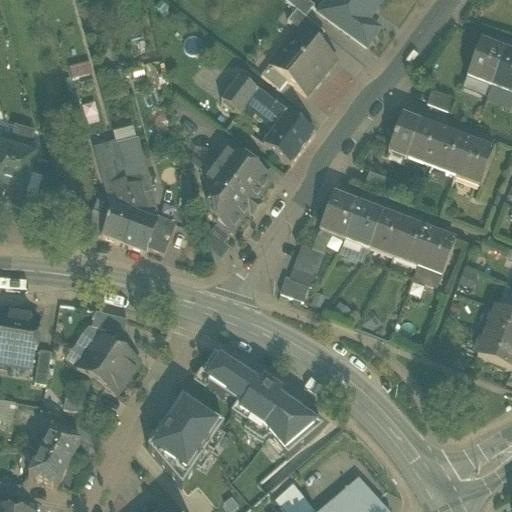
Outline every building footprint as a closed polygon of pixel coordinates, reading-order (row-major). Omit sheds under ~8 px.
[(285,0),(283,3),(296,13),(306,22),(315,10),(302,0),(285,0)] [(329,0),(318,16),(365,50),(378,33),(366,24),(383,0),(329,0)] [(324,36),(306,22),(296,13),(286,25),(297,34),(298,33),(315,47),(324,36)] [(286,85),(305,100),(335,63),(315,47),(298,33),(297,34),(268,70),(286,85)] [(467,81),(491,90),(504,56),(480,47),(467,81)] [(511,59),(504,56),(491,90),(511,97),(511,59)] [(89,65),(68,70),(72,83),(92,78),(89,65)] [(261,79),(279,94),(286,85),(268,70),(261,79)] [(120,73),(95,79),(102,105),(127,98),(120,73)] [(221,105),(237,118),(245,108),(255,94),(239,81),(221,105)] [(491,90),(467,81),(465,86),(489,95),(491,90)] [(462,93),(486,102),(489,95),(465,86),(462,93)] [(511,97),(491,90),(489,95),(511,103),(511,97)] [(245,108),(275,131),(286,117),(255,94),(245,108)] [(511,109),(511,103),(489,95),(486,102),(511,111),(511,109)] [(427,108),(448,115),(453,103),(431,96),(427,108)] [(314,138),(286,117),(275,131),(262,149),(290,170),(314,138)] [(387,155),(407,162),(419,129),(400,121),(387,155)] [(13,129),(10,142),(31,148),(35,136),(13,129)] [(112,134),(115,147),(135,142),(132,129),(112,134)] [(444,138),(419,129),(407,162),(431,171),(444,138)] [(468,147),(444,138),(431,171),(455,180),(468,147)] [(0,191),(23,198),(24,197),(30,177),(34,161),(30,159),(33,149),(31,148),(10,142),(3,140),(0,148),(0,191)] [(115,147),(127,190),(140,186),(143,197),(151,195),(137,141),(135,142),(115,147)] [(116,207),(115,211),(134,218),(126,190),(127,190),(115,147),(95,152),(107,200),(113,198),(116,207)] [(492,156),(468,147),(455,180),(480,189),(492,156)] [(217,226),(217,227),(231,237),(248,214),(255,205),(270,185),(228,154),(220,164),(223,167),(216,176),(213,174),(205,185),(209,203),(217,209),(213,215),(221,221),(217,226)] [(404,168),(429,177),(431,171),(407,162),(404,168)] [(220,164),(213,174),(216,176),(223,167),(220,164)] [(455,180),(431,171),(429,177),(453,186),(455,180)] [(365,189),(390,199),(395,187),(370,176),(365,189)] [(30,177),(24,197),(36,200),(42,180),(30,177)] [(480,189),(455,180),(453,186),(477,195),(480,189)] [(194,200),(188,181),(177,185),(183,203),(194,200)] [(126,190),(134,218),(147,223),(148,219),(149,218),(143,197),(140,186),(127,190),(126,190)] [(156,222),(158,222),(151,195),(143,197),(149,218),(148,219),(156,222)] [(330,240),(344,245),(357,210),(332,200),(318,235),(330,240)] [(255,205),(248,214),(252,217),(259,208),(255,205)] [(123,249),(134,218),(115,211),(112,210),(110,216),(101,241),(123,249)] [(382,219),(357,210),(344,245),(368,254),(382,219)] [(85,236),(101,241),(110,216),(94,211),(85,236)] [(145,257),(146,253),(156,226),(155,225),(147,223),(134,218),(123,249),(145,257)] [(406,228),(382,219),(368,254),(392,263),(406,228)] [(158,222),(156,222),(155,225),(156,226),(146,253),(164,260),(175,229),(158,222)] [(228,241),(231,237),(217,227),(214,230),(228,241)] [(430,237),(406,228),(392,263),(416,272),(430,237)] [(207,240),(214,269),(229,249),(224,246),(228,241),(214,230),(207,240)] [(311,254),(323,258),(330,240),(318,235),(311,254)] [(453,246),(430,237),(416,272),(440,281),(453,246)] [(342,249),(367,258),(368,254),(344,245),(342,249)] [(367,258),(342,249),(338,259),(362,269),(364,267),(367,258)] [(302,250),(297,262),(319,270),(323,258),(311,254),(308,253),(302,250)] [(392,263),(368,254),(367,258),(391,267),(392,263)] [(315,281),(319,270),(297,262),(293,273),(315,281)] [(416,272),(392,263),(391,267),(415,276),(416,272)] [(440,281),(416,272),(415,276),(439,285),(440,281)] [(311,292),(315,281),(293,273),(289,284),(308,291),(311,292)] [(477,280),(463,275),(458,288),(472,293),(477,280)] [(439,285),(415,276),(412,285),(435,294),(439,285)] [(303,306),(308,291),(289,284),(286,283),(280,298),(303,306)] [(504,317),(511,297),(511,292),(505,290),(496,314),(504,317)] [(350,314),(338,306),(330,317),(342,326),(350,314)] [(491,312),(482,336),(487,338),(496,314),(491,312)] [(496,314),(487,338),(511,347),(511,320),(510,319),(504,317),(496,314)] [(361,331),(373,335),(381,329),(371,315),(365,319),(361,331)] [(102,335),(123,340),(126,324),(94,317),(90,332),(102,335)] [(0,366),(11,368),(18,321),(0,318),(0,366)] [(38,324),(18,321),(11,368),(31,371),(34,351),(37,350),(39,340),(36,338),(38,324)] [(86,332),(74,349),(78,350),(87,356),(99,339),(102,335),(90,332),(86,332)] [(478,361),(487,338),(482,336),(473,360),(478,361)] [(511,374),(511,370),(511,347),(487,338),(478,361),(511,374)] [(99,339),(87,356),(126,383),(138,367),(126,358),(126,355),(119,350),(115,351),(99,339)] [(75,373),(87,356),(78,350),(74,349),(64,365),(75,373)] [(33,388),(45,390),(50,357),(39,355),(33,388)] [(114,400),(126,383),(87,356),(75,373),(87,381),(87,384),(94,390),(98,388),(114,400)] [(211,382),(206,390),(236,410),(230,420),(268,446),(270,444),(286,463),(322,433),(309,424),(310,422),(301,416),(302,415),(279,399),(280,398),(262,386),(261,387),(238,372),(237,373),(228,367),(227,369),(214,360),(203,376),(211,382)] [(204,393),(206,390),(211,382),(203,376),(199,374),(192,385),(204,393)] [(154,442),(146,453),(181,493),(223,430),(181,401),(166,424),(166,425),(154,442)] [(63,415),(96,420),(98,408),(65,403),(63,415)] [(0,433),(10,435),(15,407),(0,404),(0,433)] [(50,432),(39,456),(67,470),(79,446),(50,432)] [(56,493),(67,470),(39,456),(27,479),(56,493)] [(382,511),(358,483),(324,511),(382,511)] [(0,499),(18,502),(20,491),(0,487),(0,499)] [(281,511),(311,511),(292,489),(275,504),(281,511)] [(0,511),(15,511),(17,502),(0,499),(0,511)]
